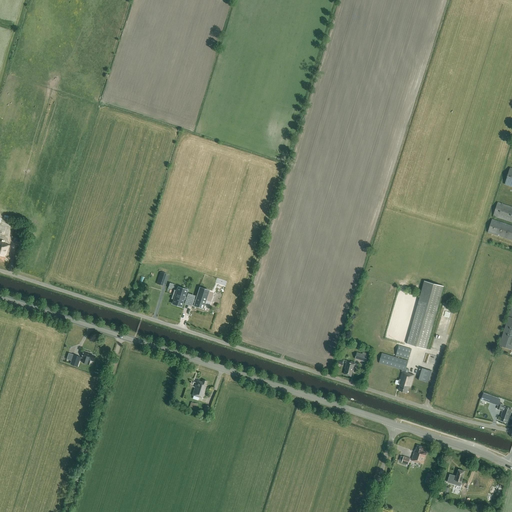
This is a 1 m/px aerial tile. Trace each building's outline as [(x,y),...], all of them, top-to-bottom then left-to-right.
[(511,207),(497,202),(493,216),(511,222),(511,226),(492,219),(488,232),(511,240),(511,207)] [(7,256),(10,245),(6,244),(6,243),(0,241),(0,260),(4,262),(6,256),(7,256)] [(161,271),(157,283),(163,285),(167,273),(161,271)] [(426,349),(433,324),(443,286),(424,281),(407,343),(426,349)] [(172,303),(182,306),(184,299),(189,301),(190,298),(185,297),(187,289),(178,286),(177,291),(174,290),(171,298),(174,299),(172,303)] [(206,298),(197,295),(195,300),(190,298),(189,301),(194,303),(193,305),(203,308),(206,298)] [(511,305),(499,345),(511,350),(511,348),(511,305)] [(400,385),(399,390),(407,393),(409,388),(411,388),(414,376),(408,374),(409,369),(406,368),(412,349),(399,345),(396,355),(395,357),(382,353),(379,363),(402,370),(402,371),(402,372),(400,380),(398,380),(396,380),(395,384),(400,385)] [(93,361),(95,355),(89,353),(89,352),(84,351),(82,357),(93,361)] [(362,354),(357,352),(355,359),(366,362),(368,354),(363,352),(362,354)] [(77,366),(80,357),(68,353),(67,358),(72,360),(70,364),(77,366)] [(354,371),(356,363),(347,361),(345,368),(346,369),(344,374),(351,376),(353,371),(354,371)] [(428,382),(431,371),(421,368),(419,376),(418,376),(417,379),(428,382)] [(205,386),(207,381),(202,379),(202,382),(197,380),(192,395),(202,398),(206,387),(205,386)] [(489,402),(491,395),(483,392),(481,399),(489,402)] [(196,411),(197,407),(198,403),(191,402),(189,410),(196,411)] [(511,409),(511,408),(503,406),(503,404),(499,403),(497,409),(501,410),(502,407),(504,408),(501,415),(502,415),(500,420),(507,423),(511,409)] [(423,451),(424,447),(417,445),(416,450),(415,450),(411,460),(423,464),(427,452),(423,451)] [(408,464),(410,458),(404,456),(402,462),(408,464)] [(460,486),(465,471),(459,469),(456,476),(450,474),(448,482),(460,486)] [(433,484),(436,475),(428,473),(425,481),(433,484)] [(442,492),(445,482),(441,480),(437,491),(440,492),(439,494),(441,495),(441,492),(442,492)]
